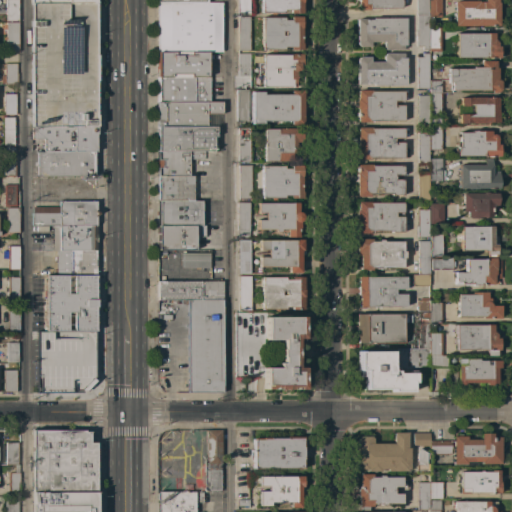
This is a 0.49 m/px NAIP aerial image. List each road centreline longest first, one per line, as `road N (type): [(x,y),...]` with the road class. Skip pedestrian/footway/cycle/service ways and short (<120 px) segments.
road 1 (residential): [(332,0),(339,511)]
road 2 (residential): [(511,411),(0,412)]
road 3 (primary): [(130,332),(126,0)]
